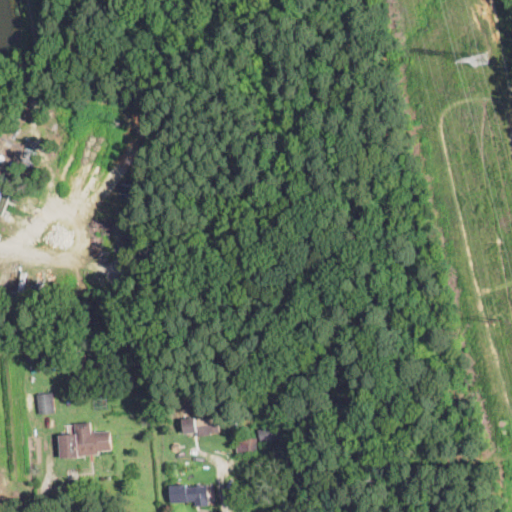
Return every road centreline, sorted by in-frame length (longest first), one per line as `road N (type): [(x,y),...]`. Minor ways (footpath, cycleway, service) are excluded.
road 1 (track): [(509,101),(467,97),(443,110),(441,130),(511,417)]
road 2 (track): [(511,144),(490,0)]
road 3 (track): [(29,0),(35,123)]
